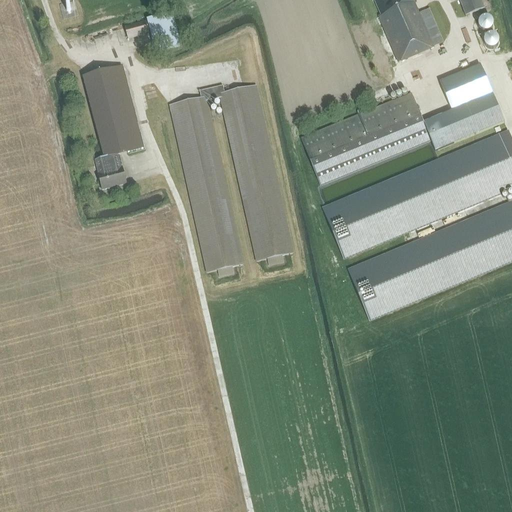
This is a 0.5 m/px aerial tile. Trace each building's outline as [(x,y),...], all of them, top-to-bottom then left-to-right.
[(433,48),(412,0),(391,0),(390,0),(373,0),(380,15),(378,16),(394,54),(388,57),(391,66),(433,48)] [(459,0),(465,17),(484,10),(480,0),(459,0)] [(156,53),(180,46),(172,13),(147,20),(156,53)] [(128,39),(149,33),(146,22),(125,28),(128,37),(128,39)] [(372,35),(380,31),(377,24),(369,28),(372,35)] [(321,187),(430,142),(435,152),(454,144),(504,123),(492,94),(480,66),(440,83),(452,112),(423,124),(411,94),(301,139),(321,187)] [(83,77),(104,159),(95,161),(102,190),(126,184),(122,168),(119,169),(118,163),(120,163),(118,156),(143,149),(122,67),(83,77)] [(256,87),(225,94),(223,86),(200,92),(201,99),(170,106),(170,107),(208,273),(244,265),(207,101),(221,98),(258,262),(294,254),(256,87)] [(151,96),(152,107),(167,105),(166,100),(169,100),(170,103),(180,102),(178,88),(158,90),(159,96),(151,96)] [(343,260),(511,190),(511,202),(348,271),(369,322),(511,262),(511,142),(508,133),(323,209),(343,260)]
